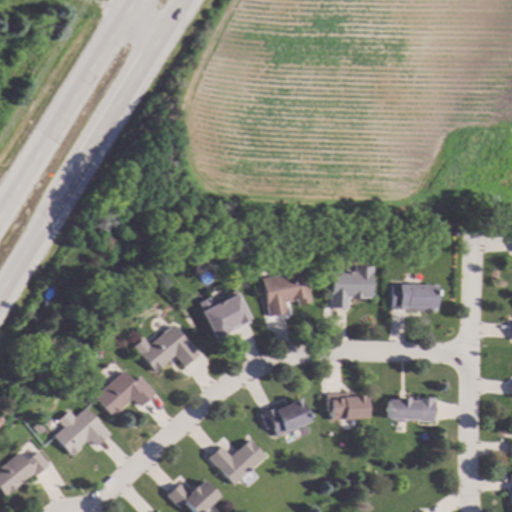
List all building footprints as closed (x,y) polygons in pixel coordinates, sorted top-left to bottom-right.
[(368,267),(367,297),(360,297),(360,298),(348,298),(348,296),(344,296),(344,308),(327,308),(328,271),(352,272),(352,266),(368,267)] [(308,303),(295,306),(294,299),(282,301),(284,313),(266,316),(259,278),(301,270),(308,303)] [(435,311),(386,310),(387,284),(436,284),(435,311)] [(247,321),(212,338),(196,302),(208,297),(211,305),(235,294),(247,321)] [(195,356),(182,367),(171,354),(161,362),(162,364),(151,373),(129,347),(141,338),(146,344),(170,324),(195,356)] [(132,380),(136,376),(151,393),(136,406),(129,398),(109,416),(91,396),(121,369),(132,380)] [(342,398),(363,397),(365,417),(329,419),(328,410),(323,411),(322,393),(341,392),(342,398)] [(433,400),(432,422),(413,421),(413,418),(403,417),(402,420),(393,419),(393,418),(383,417),(385,397),(433,400)] [(307,420),(272,435),(269,427),(264,429),(256,412),(269,407),(270,410),(298,398),(307,420)] [(107,434),(93,446),(87,439),(83,442),(82,441),(76,446),(77,448),(69,455),(50,435),(83,406),(107,434)] [(42,430),(36,434),(31,426),(37,422),(42,430)] [(262,455),(229,484),(205,456),(217,445),(227,456),(247,438),(262,455)] [(46,464),(32,476),(30,473),(3,496),(0,492),(0,465),(16,452),(23,461),(35,451),(46,464)] [(215,495),(197,511),(187,511),(178,502),(174,506),(162,493),(174,481),(185,493),(200,479),(215,495)]
